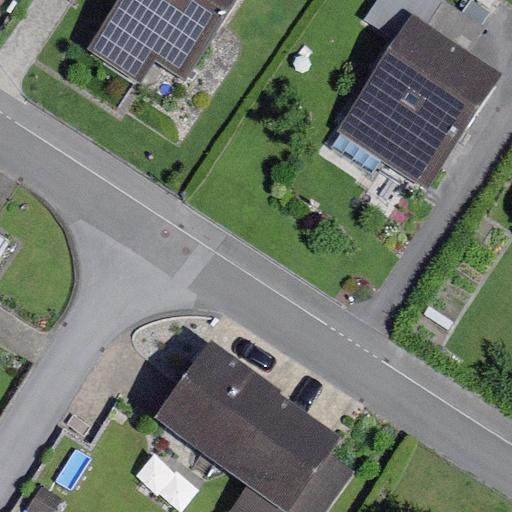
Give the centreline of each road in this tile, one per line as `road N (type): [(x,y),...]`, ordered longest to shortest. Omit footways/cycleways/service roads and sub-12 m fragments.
road 1 (residential): [(149,224),(511,453)]
road 2 (residential): [(149,224),(0,469)]
road 3 (residential): [(0,127),(149,224)]
